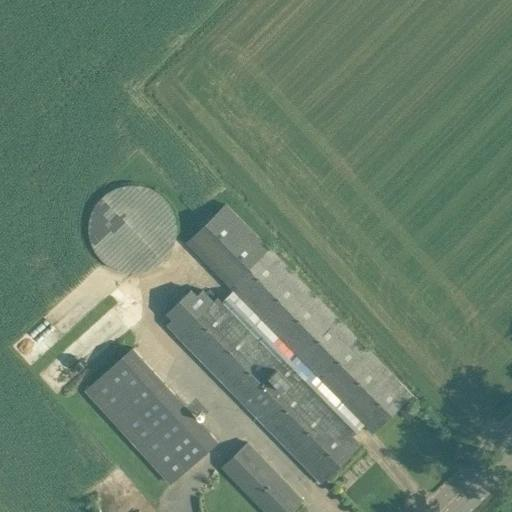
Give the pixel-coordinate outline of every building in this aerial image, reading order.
[(120,186),(111,190),(105,194),(101,198),(97,203),(95,207),(92,215),(90,221),(89,227),(89,233),(91,241),(94,248),(96,252),(103,260),(109,265),(113,268),(120,271),(126,272),(133,273),(138,273),(148,270),(154,267),(160,263),(164,260),(168,255),(173,248),(175,242),(176,236),(177,231),(177,224),(175,218),(173,210),(169,203),(163,196),(158,192),(153,189),(144,186),(136,184),(127,184),(120,186)] [(187,239),(234,288),(223,300),(219,296),(214,300),(203,288),(198,294),(193,288),(167,313),(172,319),(169,322),(322,481),(361,443),(353,435),(365,423),(373,431),(412,393),(398,378),(268,245),(226,201),(187,239)] [(132,347),(86,389),(171,482),(217,441),(132,347)] [(411,402),(402,410),(409,418),(418,410),(411,402)] [(248,442),(223,467),(266,511),(290,511),(304,499),(248,442)]
